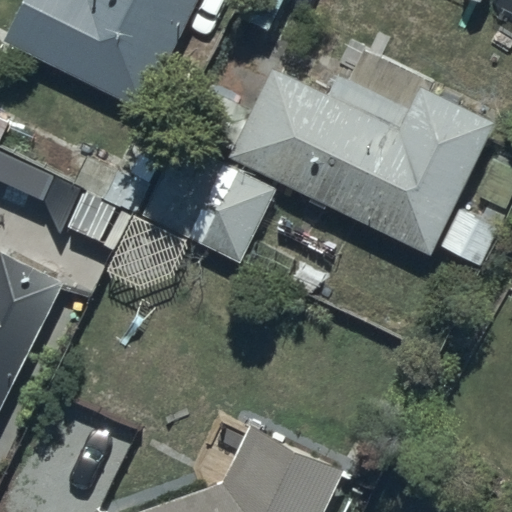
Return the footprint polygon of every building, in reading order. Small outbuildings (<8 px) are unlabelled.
[(196,0),(22,0),(5,37),(146,105),(196,0)] [(241,0),(236,11),(268,27),(281,0),(241,0)] [(497,221),(454,200),(494,117),(419,81),(410,101),(339,67),(329,87),(274,61),(230,152),(432,249),(436,242),(478,262),(497,221)] [(135,206),(240,258),(276,184),(171,132),(135,206)] [(0,406),(65,279),(0,246),(0,406)] [(320,511),(344,462),(249,418),(222,476),(115,511),(320,511)]
